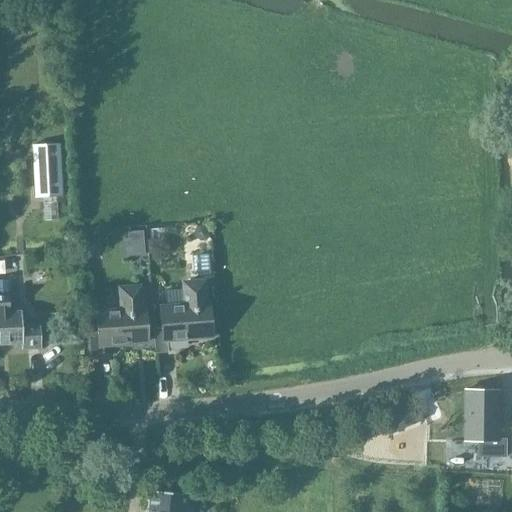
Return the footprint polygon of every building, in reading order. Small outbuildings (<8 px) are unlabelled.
[(63,196),(60,144),(32,146),(35,198),(63,196)] [(154,327),(156,352),(168,351),(167,339),(212,336),(209,307),(205,307),(203,281),(184,282),(185,306),(161,307),(162,327),(154,327)] [(121,310),(96,312),(98,332),(89,332),(90,356),(103,356),(103,344),(148,341),(146,313),(141,313),(139,286),(120,287),(121,310)] [(0,344),(23,344),(23,350),(41,349),(40,323),(22,324),(22,312),(9,312),(8,292),(0,292),(0,344)] [(465,390),(464,441),(478,441),(478,457),(505,457),(505,439),(498,439),(499,391),(465,390)] [(364,423),(362,418),(356,420),(358,426),(364,423)] [(150,490),(147,511),(185,511),(188,494),(150,490)]
